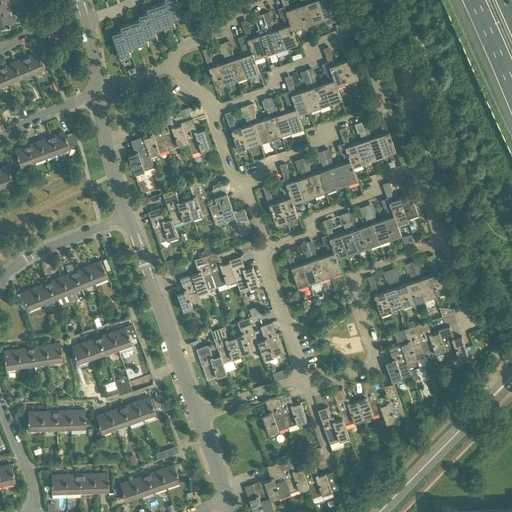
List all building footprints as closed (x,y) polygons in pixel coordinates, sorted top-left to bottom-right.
[(0,0),(0,13),(11,10),(7,0),(0,0)] [(172,18),(182,15),(177,0),(165,0),(166,1),(172,18)] [(286,15),(292,29),(302,26),(295,6),(289,8),(287,0),(286,0),(281,0),(282,2),(286,15)] [(302,26),(313,22),(305,0),(300,0),(302,4),(295,6),(302,26)] [(305,0),(313,22),(324,18),(317,0),(312,0),(311,1),(310,0),(305,0)] [(317,0),(324,18),(326,23),(337,19),(332,5),(331,1),(330,0),(317,0)] [(156,5),(163,26),(174,22),(172,18),(166,1),(156,5)] [(154,29),(155,29),(163,26),(156,5),(146,8),(148,12),(154,29)] [(11,10),(0,13),(0,27),(9,25),(9,24),(15,22),(11,10)] [(275,51),(286,47),(279,27),(273,29),(270,21),(272,20),(268,11),(262,14),(265,23),(275,51)] [(146,36),(156,33),(155,29),(154,29),(148,12),(138,15),(139,19),(140,19),(146,36)] [(297,43),(292,29),(286,15),(282,17),(285,25),(279,27),(286,47),(297,43)] [(130,23),(137,44),(148,40),(146,36),(140,19),(139,19),(130,23)] [(128,47),(137,44),(130,23),(120,26),(121,30),(122,30),(128,47)] [(264,54),(275,51),(265,23),(261,24),(263,32),(257,35),(264,54)] [(243,30),(245,34),(248,44),(254,58),(264,54),(257,35),(251,37),(248,28),(243,30)] [(122,30),(121,30),(112,33),(119,55),(130,51),(128,47),(122,30)] [(259,71),(254,58),(248,44),(245,34),(237,37),(242,50),(239,51),(241,55),(248,75),(259,71)] [(219,63),(226,83),(236,79),(227,51),(224,42),(217,44),(221,53),(223,53),(225,61),(219,63)] [(327,59),(334,57),(330,45),(323,47),(327,59)] [(236,79),(248,75),(241,55),(234,58),(232,49),(227,51),(236,79)] [(347,81),(358,77),(348,50),(343,51),(346,60),(339,62),(347,81)] [(26,57),(32,72),(45,67),(40,57),(38,52),(26,57)] [(32,72),(26,57),(14,61),(20,77),(32,72)] [(215,87),(226,83),(219,63),(213,65),(210,57),(205,59),(215,87)] [(336,85),(347,81),(339,62),(334,64),(332,59),(328,61),(329,66),(336,85)] [(20,77),(14,61),(2,66),(9,82),(20,77)] [(0,67),(0,85),(9,82),(2,66),(0,67)] [(329,80),(322,83),(329,103),(341,99),(336,85),(329,66),(330,70),(326,72),(329,80)] [(319,106),(329,103),(322,83),(317,85),(314,77),(308,79),(319,106)] [(319,106),(308,79),(305,80),(307,88),(301,91),(308,110),(319,106)] [(298,114),(308,110),(301,91),(295,93),(292,84),(287,86),(289,90),(298,114)] [(298,114),(289,90),(283,93),(286,102),(288,101),(290,109),(284,111),(292,131),(302,127),(298,114)] [(281,135),(292,131),(284,111),(278,113),(275,105),(277,105),(274,96),(267,98),(270,107),(271,107),(281,135)] [(365,99),(356,102),(357,107),(367,104),(365,99)] [(249,115),(259,142),(270,138),(263,119),(257,121),(254,113),(256,112),(253,103),(245,106),(249,115)] [(239,108),(242,117),(245,116),(247,124),(241,126),(248,146),(259,142),(249,115),(245,106),(239,108)] [(188,107),(179,110),(182,118),(191,115),(188,107)] [(270,138),(281,135),(271,107),(270,107),(266,108),(269,117),(263,119),(270,138)] [(427,110),(413,115),(421,135),(423,134),(430,154),(441,150),(433,128),(434,128),(427,110)] [(237,150),(248,146),(241,126),(235,129),(233,120),(234,120),(231,111),(225,113),(230,130),(237,150)] [(168,149),(187,143),(180,124),(174,126),(169,114),(157,118),(168,149)] [(157,118),(146,122),(150,135),(143,137),(150,155),(159,152),(168,149),(157,118)] [(180,124),(187,143),(191,154),(210,147),(204,128),(197,131),(192,118),(181,122),(181,124),(180,124)] [(377,135),(384,155),(395,151),(385,123),(380,125),(383,133),(377,135)] [(352,166),(362,163),(355,143),(350,145),(346,135),(348,134),(345,127),(339,129),(346,151),(352,166)] [(373,159),(384,155),(377,135),(371,137),(369,133),(368,129),(363,131),(373,159)] [(70,147),(69,145),(76,143),(73,134),(65,137),(63,131),(51,136),(57,152),(70,147)] [(362,141),(355,143),(362,163),(373,159),(363,131),(359,132),(362,141)] [(57,152),(51,136),(39,140),(45,156),(57,152)] [(154,167),(150,155),(143,137),(143,136),(131,140),(135,153),(128,155),(134,174),(154,167)] [(45,156),(39,140),(27,145),(33,161),(45,156)] [(21,166),(33,161),(27,145),(15,149),(17,155),(17,156),(13,158),(16,168),(21,166)] [(346,183),(357,179),(352,166),(346,151),(342,153),(345,161),(339,164),(346,183)] [(335,187),(346,183),(339,164),(333,166),(330,158),(325,159),(335,187)] [(324,191),(335,187),(325,159),(321,161),(323,169),(317,171),(324,191)] [(293,202),(301,199),(303,199),(296,179),(290,181),(286,171),(288,170),(286,163),(279,165),(282,175),(284,179),(293,202)] [(0,167),(0,183),(1,186),(13,181),(12,177),(17,175),(13,166),(8,168),(7,165),(0,167)] [(309,165),(304,167),(314,195),(324,191),(317,171),(311,173),(309,165)] [(303,199),(314,195),(304,167),(299,169),(302,177),(296,179),(303,199)] [(399,197),(406,217),(408,217),(417,213),(404,176),(399,178),(405,195),(399,197)] [(297,216),(293,202),(284,179),(277,181),(281,190),(282,190),(285,198),(279,200),(286,220),(297,216)] [(202,215),(211,212),(208,203),(209,203),(201,180),(189,184),(193,197),(185,199),(192,218),(202,214),(202,215)] [(387,197),(390,207),(396,221),(405,218),(406,217),(399,197),(393,200),(390,191),(392,191),(389,182),(382,184),(385,193),(387,197)] [(208,203),(211,212),(211,211),(215,222),(234,216),(241,235),(252,231),(244,209),(233,212),(224,185),(211,189),(216,201),(209,204),(209,203),(208,203)] [(171,217),(174,224),(183,221),(192,218),(185,199),(179,202),(174,189),(163,193),(171,217)] [(275,224),(286,220),(279,200),(273,202),(270,194),(265,196),(275,224)] [(160,207),(148,211),(158,242),(178,235),(174,224),(171,217),(164,220),(160,207)] [(396,221),(390,207),(386,208),(389,216),(382,218),(389,238),(400,234),(396,221)] [(378,242),(389,238),(382,218),(376,221),(374,213),(368,214),(378,242)] [(368,246),(378,242),(368,214),(364,216),(367,224),(361,226),(368,246)] [(323,222),(330,243),(336,257),(346,254),(339,234),(333,236),(332,232),(331,228),(329,220),(323,222)] [(357,250),(368,246),(361,226),(355,228),(352,220),(347,222),(357,250)] [(346,254),(357,250),(347,222),(343,224),(346,232),(339,234),(346,254)] [(341,271),(336,257),(330,243),(326,245),(329,253),(322,255),(329,275),(341,271)] [(216,251),(213,245),(205,248),(207,254),(216,251)] [(318,279),(329,275),(322,255),(317,257),(314,249),(309,251),(318,279)] [(217,286),(235,280),(229,261),(222,264),(218,251),(206,255),(217,286)] [(308,283),(318,279),(309,251),(305,253),(307,261),(301,263),(308,283)] [(428,266),(430,265),(433,273),(427,275),(434,295),(445,291),(436,267),(442,265),(441,261),(435,263),(432,254),(425,256),(428,266)] [(198,293),(217,286),(206,255),(200,257),(194,259),(198,272),(192,274),(198,293)] [(229,261),(235,280),(239,291),(259,284),(252,266),(245,268),(240,256),(228,260),(229,261)] [(288,259),(297,287),(308,283),(301,263),(295,265),(293,257),(288,259)] [(108,258),(103,260),(107,270),(112,269),(108,258)] [(87,266),(94,282),(107,276),(103,266),(100,260),(87,266)] [(74,271),(81,287),(94,282),(87,266),(74,271)] [(401,307),(412,303),(405,283),(399,285),(397,277),(397,276),(395,269),(389,271),(401,307)] [(423,299),(434,295),(427,275),(421,277),(418,269),(413,271),(423,299)] [(81,287),(74,271),(61,276),(68,292),(81,287)] [(390,310),(401,307),(389,271),(384,273),(387,280),(390,288),(384,291),(390,310)] [(412,303),(423,299),(413,271),(409,272),(412,281),(405,283),(412,303)] [(176,293),(183,311),(202,304),(198,293),(192,274),(191,273),(179,277),(183,290),(176,293)] [(68,292),(61,276),(48,281),(55,298),(68,292)] [(35,287),(42,303),(55,298),(48,281),(35,287)] [(375,285),(370,286),(380,314),(390,310),(384,291),(378,293),(375,285)] [(42,303),(35,287),(22,292),(24,298),(28,309),(42,303)] [(259,306),(250,308),(252,314),(261,312),(259,306)] [(452,308),(441,307),(439,307),(442,316),(454,311),(455,311),(454,307),(452,308)] [(260,348),(257,341),(249,317),(237,321),(241,334),(234,336),(241,355),(250,351),(251,352),(259,348),(260,348)] [(259,348),(260,348),(264,359),(283,353),(272,321),(260,326),(264,338),(257,341),(260,348),(259,348)] [(426,356),(444,350),(438,331),(431,333),(427,321),(415,325),(426,356)] [(132,325),(112,332),(118,348),(132,343),(128,334),(135,332),(132,325)] [(426,356),(415,325),(403,329),(407,342),(400,344),(411,374),(413,380),(418,378),(414,368),(428,363),(426,356)] [(241,355),(234,336),(227,339),(223,326),(211,331),(219,354),(222,362),(231,358),(241,355)] [(438,331),(444,350),(445,350),(449,361),(458,358),(468,354),(461,336),(454,338),(449,326),(438,330),(438,331)] [(112,332),(99,336),(104,353),(118,348),(112,332)] [(91,357),(104,353),(99,336),(85,341),(91,357)] [(77,362),(91,357),(85,341),(72,346),(74,352),(73,352),(77,362)] [(46,344),(48,361),(63,359),(61,348),(60,342),(46,344)] [(411,374),(400,344),(400,343),(388,347),(392,360),(385,362),(392,381),(411,374)] [(48,361),(46,344),(32,346),(34,364),(48,361)] [(196,349),(200,360),(207,380),(226,373),(222,362),(219,354),(213,357),(208,344),(196,349)] [(34,364),(32,346),(18,348),(20,366),(34,364)] [(20,366),(18,348),(4,350),(5,357),(4,357),(6,368),(20,366)] [(117,389),(119,395),(132,390),(127,376),(114,380),(117,389)] [(363,419),(382,412),(379,405),(380,405),(378,399),(370,378),(360,382),(363,392),(362,392),(364,398),(357,400),(363,419)] [(382,412),(386,423),(405,417),(393,383),(383,386),(387,396),(378,399),(380,405),(379,405),(382,412)] [(332,391),(341,418),(344,426),(345,425),(354,422),(363,419),(357,400),(350,402),(348,397),(346,398),(342,388),(332,391)] [(106,399),(119,395),(117,389),(104,393),(106,399)] [(307,420),(300,402),(293,404),(289,391),(277,396),(288,427),(307,420)] [(288,427),(277,396),(265,400),(269,412),(262,415),(268,433),(288,427)] [(136,401),(142,418),(156,413),(152,402),(150,397),(136,401)] [(142,418),(136,401),(123,406),(129,422),(142,418)] [(129,422),(123,406),(110,411),(116,427),(129,422)] [(349,437),(345,425),(344,426),(341,418),(335,421),(333,415),(331,416),(327,406),(317,409),(329,443),(339,440),(349,437)] [(57,410),(43,411),(43,428),(57,428),(57,410)] [(57,410),(57,428),(71,427),(71,410),(57,410)] [(71,410),(71,427),(86,427),(86,416),(85,416),(85,410),(71,410)] [(43,428),(43,411),(28,411),(28,418),(28,429),(43,428)] [(116,427),(110,411),(96,415),(98,421),(102,432),(116,427)] [(380,452),(386,457),(395,447),(389,442),(380,452)] [(137,463),(134,455),(129,456),(132,465),(137,463)] [(308,486),(301,468),(295,470),(290,457),(278,462),(289,493),(308,486)] [(160,469),(166,486),(180,481),(177,473),(185,471),(182,461),(174,464),(160,469)] [(289,493),(278,462),(266,466),(271,478),(264,481),(271,499),(289,493)] [(301,468),(308,486),(314,503),(333,496),(331,491),(339,488),(333,471),(325,474),(325,472),(317,475),(313,462),(301,466),(302,467),(301,468)] [(0,466),(0,481),(1,484),(15,481),(13,470),(12,470),(11,464),(0,466)] [(147,474),(153,490),(166,486),(160,469),(147,474)] [(80,474),(80,491),(94,490),(94,473),(80,474)] [(94,473),(94,490),(109,490),(109,479),(108,479),(108,473),(94,473)] [(66,491),(66,474),(51,474),(52,481),(51,481),(51,492),(66,491)] [(66,474),(66,491),(80,491),(80,474),(66,474)] [(153,490),(147,474),(134,478),(139,495),(153,490)] [(139,495),(134,478),(120,483),(122,489),(125,500),(139,495)] [(244,486),(249,499),(253,511),(270,511),(275,510),(271,499),(264,481),(263,479),(244,486)] [(15,505),(13,497),(6,498),(7,506),(15,505)]
